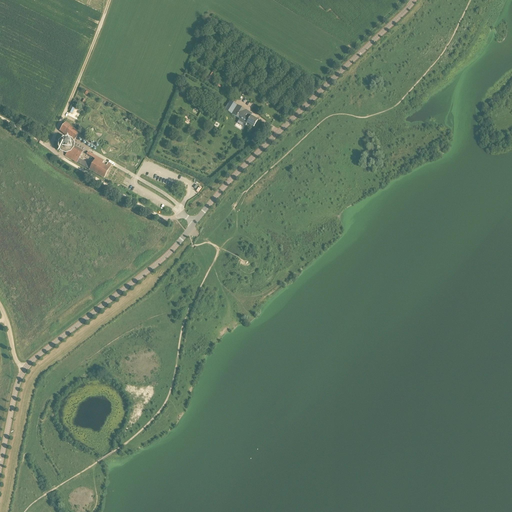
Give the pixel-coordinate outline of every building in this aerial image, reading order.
[(258,121),(253,118),(251,117),(252,114),(246,110),(245,111),(230,101),(224,110),(240,119),(239,121),(245,125),(247,123),(249,125),(254,127),(258,121)] [(79,133),(75,130),(66,123),(60,131),(69,138),(73,141),(79,133)] [(68,153),(69,152),(70,151),(70,150),(71,149),(71,148),(71,147),(71,146),(70,145),(69,144),(68,143),(67,143),(66,143),(65,142),(64,143),(63,143),(62,144),(61,144),(61,145),(60,146),(60,147),(60,148),(60,149),(61,150),(61,151),(62,152),(63,153),(64,153),(65,153),(66,153),(67,153),(68,153)] [(83,153),(71,146),(71,147),(71,148),(71,149),(70,150),(70,151),(69,152),(68,153),(67,153),(65,156),(77,163),(79,159),(83,153)] [(91,166),(89,170),(89,171),(104,179),(112,165),(108,163),(106,166),(103,164),(104,161),(88,152),(86,155),(95,160),(91,166)] [(91,166),(79,159),(77,163),(89,170),(91,166)]
